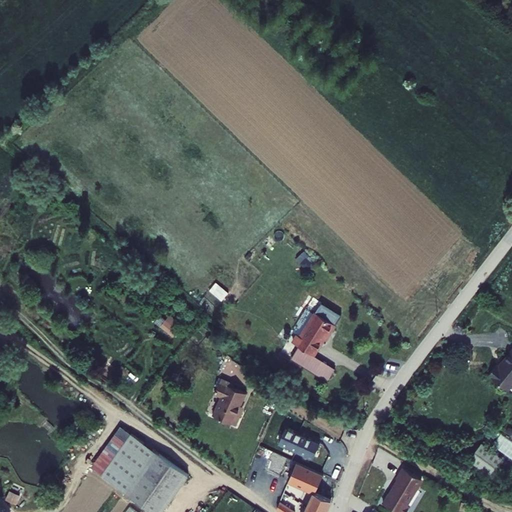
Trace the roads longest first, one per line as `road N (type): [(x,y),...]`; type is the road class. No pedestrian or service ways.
road 1 (unclassified): [(337,511),(377,413),(511,237)]
road 2 (track): [(0,330),(270,511)]
